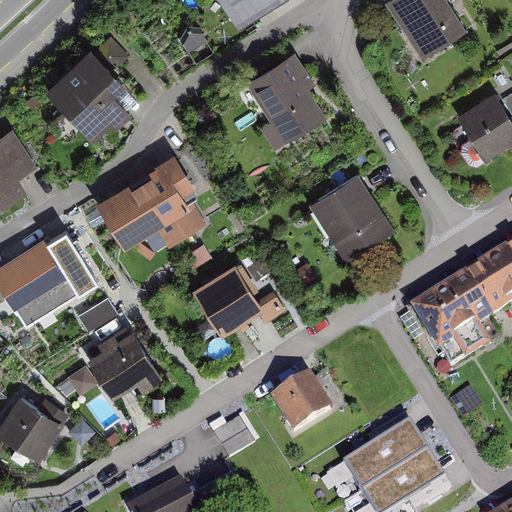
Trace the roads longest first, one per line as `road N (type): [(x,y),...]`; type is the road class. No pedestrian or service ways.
road 1 (residential): [(106,471),(463,243)]
road 2 (residential): [(463,243),(351,71),(340,35),(344,0)]
